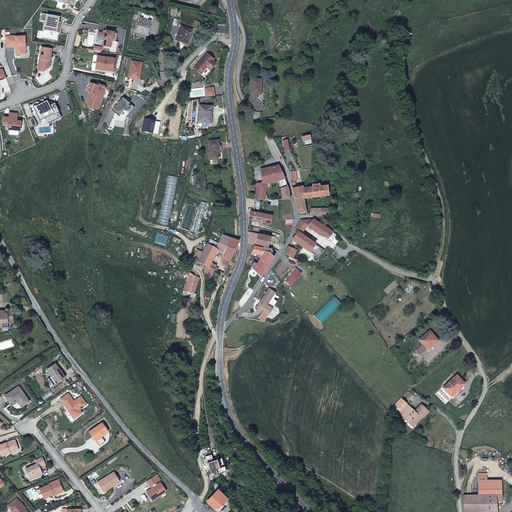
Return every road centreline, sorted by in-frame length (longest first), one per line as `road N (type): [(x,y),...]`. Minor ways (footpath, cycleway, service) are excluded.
road 1 (residential): [(295,218),(322,219),(394,269),(432,280),(482,366),(482,395),(454,454),(460,511)]
road 2 (residential): [(0,234),(86,379),(198,502)]
road 3 (secondary): [(220,328),(243,240),(228,95),(235,43)]
road 4 (residential): [(295,218),(284,170),(238,89),(244,33),(234,18)]
road 5 (secondary): [(309,511),(231,421),(220,328)]
road 6 (residential): [(0,106),(56,85),(92,0)]
road 7 (unclassified): [(295,218),(256,294),(220,328)]
